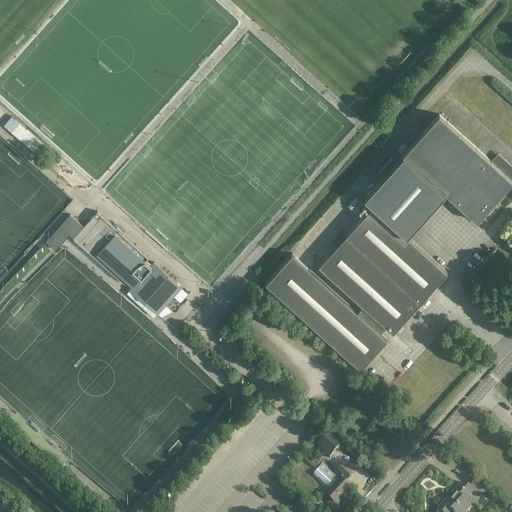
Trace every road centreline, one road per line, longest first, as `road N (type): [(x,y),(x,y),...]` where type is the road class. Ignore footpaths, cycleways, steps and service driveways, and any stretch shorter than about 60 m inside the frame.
road 1 (tertiary): [(374,511),(481,392)]
road 2 (track): [(406,128),(473,54),(511,88)]
